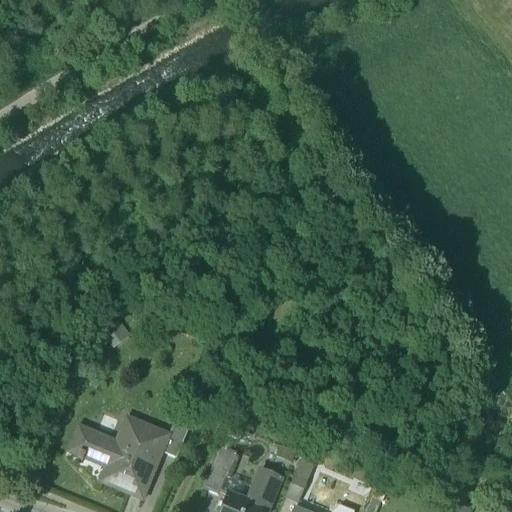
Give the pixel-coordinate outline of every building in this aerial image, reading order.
[(167,439),(125,421),(115,445),(88,434),(79,455),(84,457),(109,468),(102,485),(99,484),(99,486),(141,503),(159,458),(167,439)] [(174,424),(167,439),(159,458),(174,465),(189,430),(174,424)] [(79,455),(88,434),(75,429),(64,458),(76,463),(79,455)] [(245,437),(229,430),(226,440),(241,446),(245,437)] [(220,450),(212,469),(228,476),(236,456),(220,450)] [(283,452),(279,462),(295,468),(299,458),(283,452)] [(298,511),(319,465),(304,459),(284,507),(294,511),(298,511)] [(324,466),(320,476),(337,484),(341,473),(324,466)] [(228,476),(212,469),(202,491),(218,498),(228,476)] [(266,511),(279,483),(259,474),(246,505),(261,511),(260,511),(266,511)] [(441,511),(460,511),(466,500),(450,493),(441,511)] [(246,505),(226,497),(220,511),(260,511),(261,511),(246,505)]
